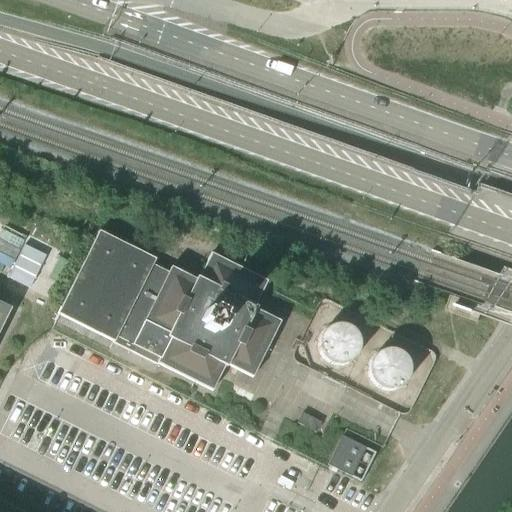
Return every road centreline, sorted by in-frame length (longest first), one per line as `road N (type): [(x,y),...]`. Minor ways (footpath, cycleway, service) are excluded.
road 1 (secondary): [(0,53),(511,235)]
road 2 (secondary): [(0,22),(511,195)]
road 3 (secondary): [(511,157),(68,0)]
road 4 (unclassified): [(511,337),(394,511)]
road 5 (secondary): [(330,10),(278,27),(185,0)]
